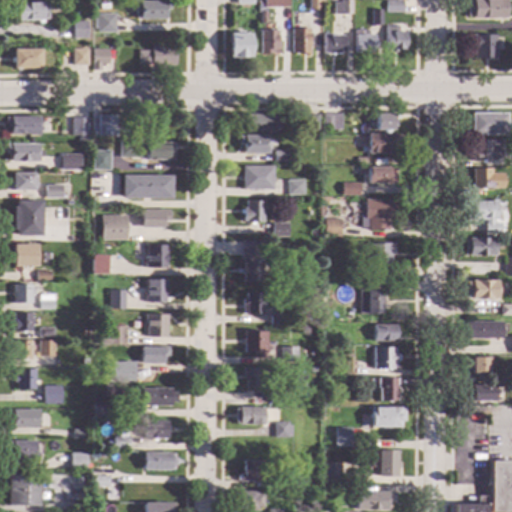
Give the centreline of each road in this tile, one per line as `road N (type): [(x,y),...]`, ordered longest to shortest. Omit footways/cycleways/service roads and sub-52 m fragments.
road 1 (residential): [(511,91),(0,96)]
road 2 (residential): [(434,0),(432,511)]
road 3 (residential): [(204,0),(203,511)]
